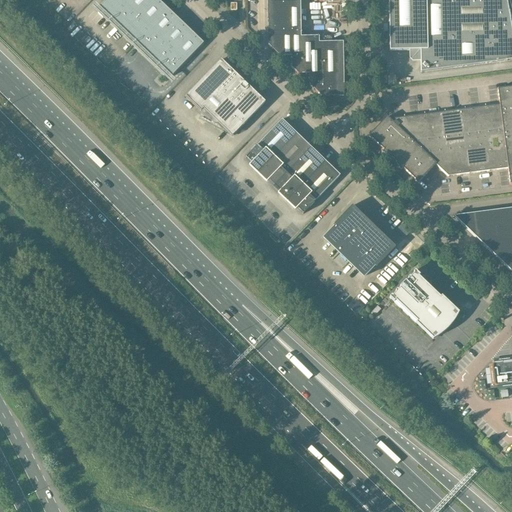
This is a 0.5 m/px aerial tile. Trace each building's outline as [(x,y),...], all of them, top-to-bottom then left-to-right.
[(98,8),(121,30),(148,0),(105,0),(105,1),(98,8)] [(158,0),(148,0),(121,30),(133,42),(166,8),(158,0)] [(267,1),(268,45),(283,60),(283,57),(291,57),(291,68),(301,77),(301,74),(300,37),(301,37),(300,0),(267,1)] [(388,0),(389,51),(409,51),(420,51),(420,62),(420,72),(471,66),(497,62),(505,61),(505,60),(508,59),(510,58),(511,58),(511,57),(511,56),(511,32),(506,0),(388,0)] [(133,42),(170,78),(177,70),(203,43),(166,8),(133,42)] [(301,74),(309,74),(309,85),(316,91),(319,88),(318,42),(319,42),(319,36),(301,37),(300,37),(301,74)] [(319,88),(316,91),(324,100),(325,97),(343,96),(343,42),(319,43),(319,42),(318,42),(319,88)] [(235,133),(264,102),(220,60),(185,97),(202,113),(198,119),(232,137),(235,133)] [(368,136),(383,150),(381,153),(392,158),(395,161),(400,171),(403,169),(418,183),(435,165),(447,177),(507,169),(510,185),(511,184),(511,87),(497,89),(499,105),(432,114),(389,120),(386,117),(368,136)] [(244,158),(250,164),(248,166),(257,174),(259,172),(296,134),(281,120),(244,158),(245,158),(244,158)] [(296,134),(259,172),(257,174),(266,183),(268,181),(273,186),(310,148),(296,134)] [(310,148),(273,186),(279,191),(277,193),(286,202),(288,200),(325,161),(310,148)] [(325,161),(288,200),(286,202),(295,211),(297,208),(303,214),(340,176),(325,161)] [(363,278),(366,275),(374,267),(375,268),(395,248),(352,206),(332,226),(333,227),(322,238),(363,278)] [(511,208),(479,213),(453,216),(471,234),(511,272),(511,208)] [(421,255),(416,261),(420,266),(426,260),(421,255)] [(390,298),(432,339),(436,337),(439,335),(443,333),(446,330),(449,327),(452,324),(454,321),(456,317),(458,313),(415,272),(390,298)] [(493,368),(485,369),(487,385),(494,384),(495,386),(497,386),(511,384),(511,358),(500,360),(500,362),(494,363),(492,363),(492,366),(493,368)]
